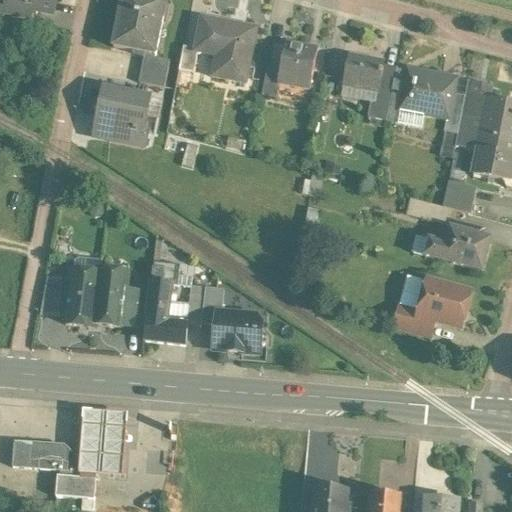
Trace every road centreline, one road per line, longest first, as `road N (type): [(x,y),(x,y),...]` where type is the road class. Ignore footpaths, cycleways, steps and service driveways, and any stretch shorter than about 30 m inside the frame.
road 1 (secondary): [(494,413),(21,375)]
road 2 (residential): [(91,0),(21,375)]
road 3 (residential): [(511,48),(326,0)]
